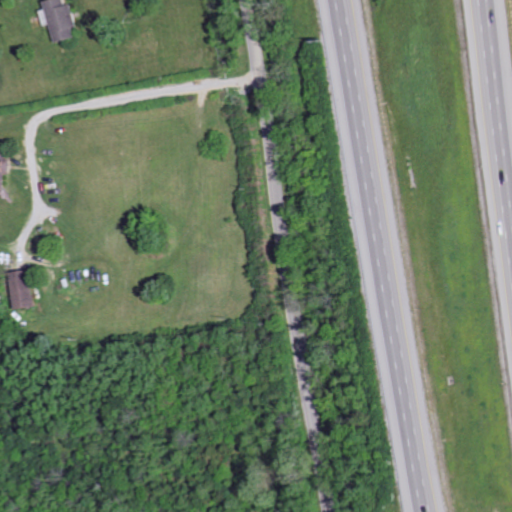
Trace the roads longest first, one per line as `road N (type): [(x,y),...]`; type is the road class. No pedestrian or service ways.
road 1 (motorway): [(340,0),(426,511)]
road 2 (residential): [(331,511),(247,0)]
road 3 (motorway): [(511,218),(482,0)]
